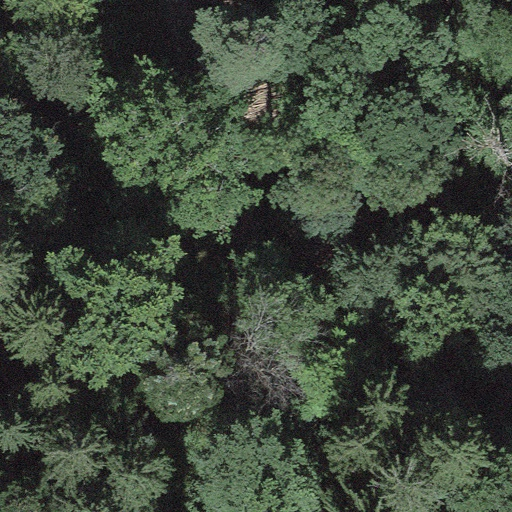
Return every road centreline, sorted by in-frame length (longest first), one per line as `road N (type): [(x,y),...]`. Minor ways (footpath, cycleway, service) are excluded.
road 1 (track): [(0,149),(74,165),(279,300),(218,152),(178,0)]
road 2 (track): [(279,300),(451,418),(511,446)]
